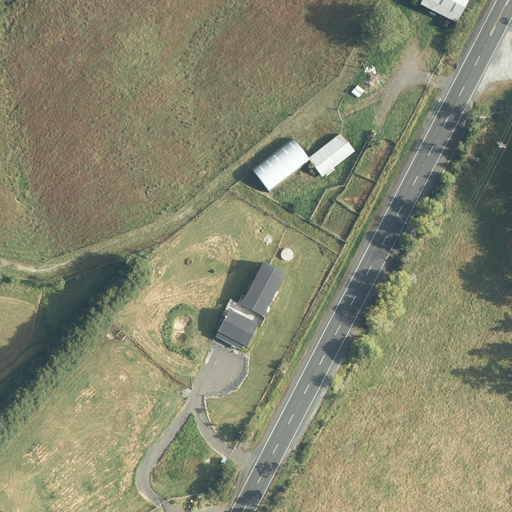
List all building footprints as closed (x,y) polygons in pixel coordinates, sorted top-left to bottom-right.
[(423,0),(421,5),(457,22),(468,0),(423,0)] [(308,158),(309,159),(322,176),(325,173),(327,176),(336,170),(334,168),(355,152),(340,133),(308,158)] [(293,139),(253,170),(268,191),(309,159),(308,158),(293,139)] [(263,263),(242,305),(263,316),(285,274),(263,263)] [(230,309),(219,331),(247,345),(258,324),(230,309)]
